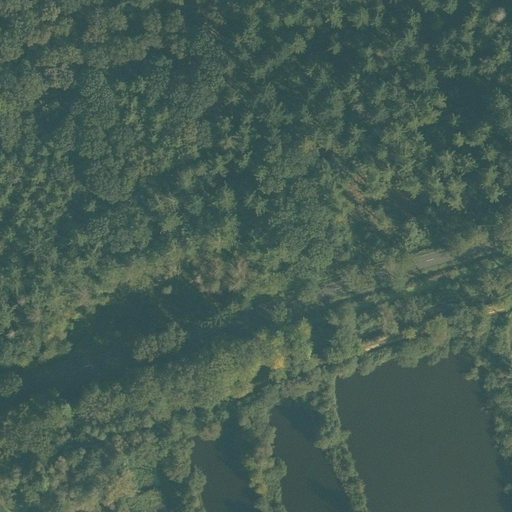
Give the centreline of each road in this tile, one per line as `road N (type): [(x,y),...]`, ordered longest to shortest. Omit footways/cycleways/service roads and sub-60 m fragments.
road 1 (secondary): [(0,394),(511,235)]
road 2 (track): [(0,462),(511,304)]
